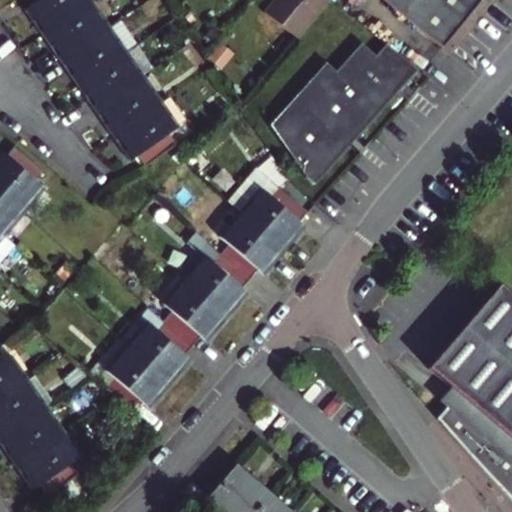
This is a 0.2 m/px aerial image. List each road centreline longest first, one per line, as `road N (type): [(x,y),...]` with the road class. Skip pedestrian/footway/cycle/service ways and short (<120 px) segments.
road 1 (residential): [(324,293),(511,63)]
road 2 (residential): [(127,511),(324,293)]
road 3 (residential): [(471,511),(324,293)]
road 4 (residential): [(97,185),(0,82)]
